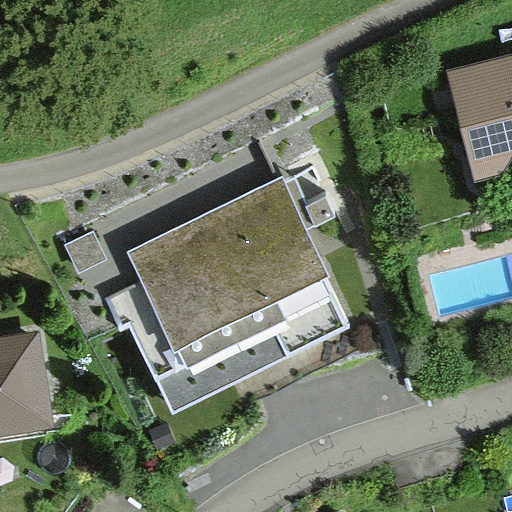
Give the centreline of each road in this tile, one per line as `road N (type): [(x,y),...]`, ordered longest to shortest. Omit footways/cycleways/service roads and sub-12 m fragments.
road 1 (residential): [(432,0),(137,140),(0,178)]
road 2 (residential): [(511,398),(298,466),(229,511)]
